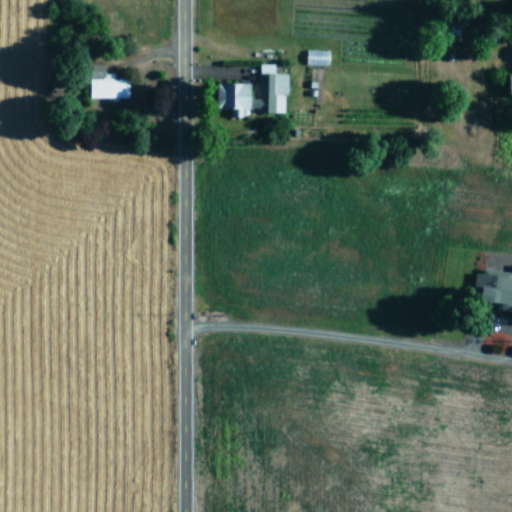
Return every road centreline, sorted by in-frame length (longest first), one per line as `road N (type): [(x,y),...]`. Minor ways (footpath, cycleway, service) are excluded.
road 1 (residential): [(184,511),(183,0)]
road 2 (residential): [(184,357),(511,375)]
